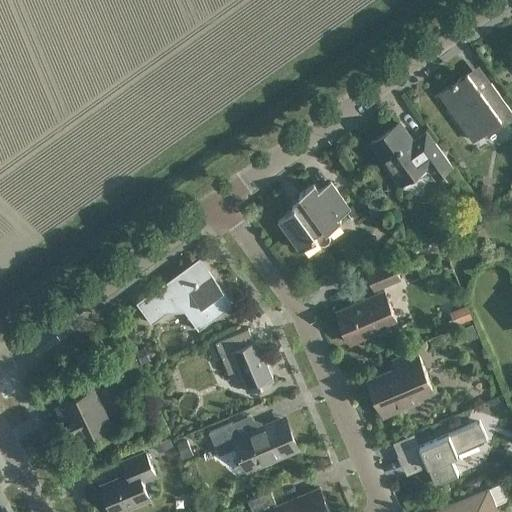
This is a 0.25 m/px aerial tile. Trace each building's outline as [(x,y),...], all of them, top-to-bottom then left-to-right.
[(480,89),(467,71),(438,92),(455,115),(458,112),(476,136),(489,127),(486,123),(497,115),(504,124),(511,117),(511,110),(491,81),(480,89)] [(419,148),(400,123),(372,144),(400,182),(428,162),(437,174),(452,164),(433,138),(419,148)] [(350,208),(330,180),(318,188),(313,182),(298,192),(301,196),(292,202),(294,205),(277,217),(300,248),(316,237),(318,241),(321,242),(325,242),(328,240),(329,237),(329,233),(326,230),(340,219),(338,216),(350,208)] [(374,287),(399,276),(392,258),(366,269),(374,287)] [(203,274),(195,263),(167,284),(164,280),(136,301),(151,322),(178,302),(198,328),(232,303),(208,270),(203,274)] [(349,341),(397,321),(384,290),(336,310),(349,341)] [(253,339),(247,326),(215,340),(228,372),(237,368),(247,390),(273,379),(256,338),(253,339)] [(383,415),(400,407),(398,404),(433,389),(416,348),(391,359),(396,370),(369,382),(383,415)] [(110,380),(138,366),(132,355),(104,368),(110,380)] [(112,429),(92,386),(55,404),(62,418),(68,415),(81,444),(112,429)] [(293,449),(280,418),(238,436),(231,421),(208,431),(218,453),(236,445),(246,469),(293,449)] [(486,438),(479,420),(476,421),(475,420),(397,454),(402,467),(424,458),(435,483),(457,473),(450,455),(484,440),(483,439),(486,438)] [(112,511),(149,497),(142,479),(155,473),(145,450),(122,459),(128,473),(100,484),(112,511)] [(497,511),(494,503),(505,498),(498,482),(428,511),(497,511)] [(278,511),(329,511),(319,486),(275,505),(278,511)] [(252,510),(275,501),(270,489),(247,499),(252,510)]
